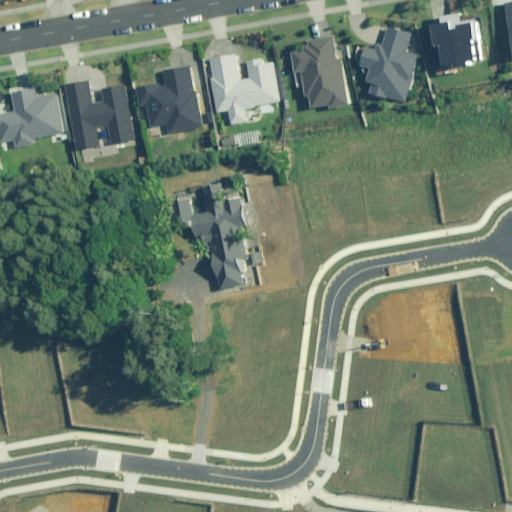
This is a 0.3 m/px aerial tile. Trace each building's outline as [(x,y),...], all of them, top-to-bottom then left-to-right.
[(455,29),(454,24),(436,26),(439,49),(433,49),(435,70),(479,65),(475,26),(455,29)] [(367,46),(363,67),(373,69),(368,93),(407,102),(418,54),(409,52),(413,33),(390,28),(386,45),(380,43),(379,49),(367,46)] [(340,60),(335,36),(311,41),(312,49),(293,53),(297,74),(303,73),(308,97),(310,97),(312,109),(330,105),(331,109),(351,105),(342,59),(340,60)] [(248,61),(251,79),(240,81),(236,55),(212,59),(215,77),(213,77),(219,112),(230,110),(233,124),(249,122),(246,108),(281,102),(274,63),(263,64),(262,59),(248,61)] [(204,126),(190,66),(164,72),(167,83),(138,90),(149,135),(161,132),(162,136),(204,126)] [(93,104),(89,82),(67,85),(78,150),(102,146),(99,128),(109,127),(112,144),(135,140),(125,86),(103,90),(105,101),(93,104)] [(15,142),(16,148),(36,145),(35,139),(65,134),(58,93),(39,97),(38,89),(15,93),(18,112),(1,114),(6,144),(15,142)] [(227,201),(224,183),(208,186),(212,211),(201,213),(198,196),(182,199),(190,238),(204,235),(206,245),(220,242),(222,251),(215,252),(216,260),(218,270),(222,290),(250,284),(246,260),(254,259),(247,225),(252,224),(247,197),(227,201)]
